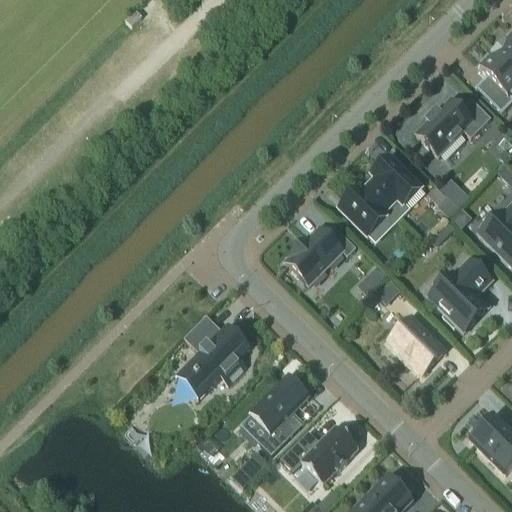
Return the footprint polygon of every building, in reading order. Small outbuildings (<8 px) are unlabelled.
[(135,15),(124,25),(131,32),(141,21),(135,15)] [(497,54),(496,54),(511,69),(511,38),(503,48),(497,54)] [(487,82),(476,93),(501,118),(511,108),(506,103),(511,96),(511,69),(496,54),(496,55),(490,61),(478,73),(487,82)] [(425,126),(427,128),(415,140),(438,162),(463,137),(470,144),(490,124),(470,104),(459,116),(449,106),(438,117),(436,115),(434,117),(427,124),(425,126)] [(503,167),(509,161),(504,156),(498,162),(503,167)] [(368,192),(400,223),(408,214),(404,210),(420,193),(389,162),(371,180),(375,185),(368,192)] [(391,232),(400,223),(368,192),(361,199),(357,195),(338,213),(367,241),(383,225),(391,232)] [(438,213),(447,204),(435,193),(427,201),(438,213)] [(511,208),(503,217),(501,215),(478,239),(511,272),(511,208)] [(444,227),(436,236),(444,245),(453,236),(444,227)] [(356,253),(337,235),(329,244),(318,233),(310,242),(299,253),(285,266),(308,291),(341,257),(347,262),(356,253)] [(390,263),(383,270),(390,277),(397,270),(390,263)] [(452,278),(428,302),(445,320),(442,323),(453,333),(456,330),(463,337),(487,313),(475,301),(490,286),(469,264),(454,280),(452,278)] [(374,274),(368,280),(377,289),(384,283),(374,274)] [(390,287),(375,301),(384,309),(398,295),(390,287)] [(185,374),(208,396),(221,384),(228,391),(247,372),(240,365),(250,355),(228,332),(223,338),(207,322),(184,344),(199,360),(185,374)] [(445,356),(411,323),(388,346),(421,380),(445,356)] [(287,384),(250,421),(270,440),(260,450),(271,461),(293,438),(283,428),(306,404),(287,384)] [(511,439),(493,420),(469,444),(504,480),(511,471),(511,439)] [(308,438),(281,465),(292,475),(301,466),(323,489),(336,476),(337,477),(347,468),(346,467),(358,455),(335,432),(318,449),(308,438)] [(251,464),(231,484),(242,495),(262,475),(251,464)] [(404,511),(410,506),(387,484),(358,511),(404,511)] [(339,491),(333,497),(339,503),(345,497),(339,491)]
